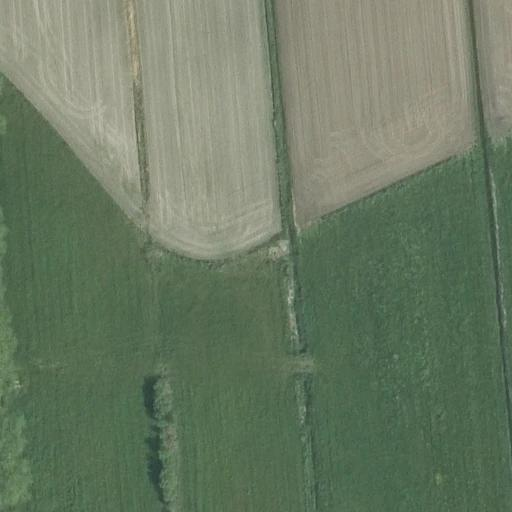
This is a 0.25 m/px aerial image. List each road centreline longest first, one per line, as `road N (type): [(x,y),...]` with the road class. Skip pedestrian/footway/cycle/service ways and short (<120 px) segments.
road 1 (secondary): [(208,482),(228,440),(219,403),(193,380),(164,373)]
road 2 (secondary): [(125,388),(109,407),(105,455),(136,492),(160,499)]
road 3 (secondary): [(164,373),(140,332),(77,274)]
road 4 (secondary): [(77,274),(125,388)]
